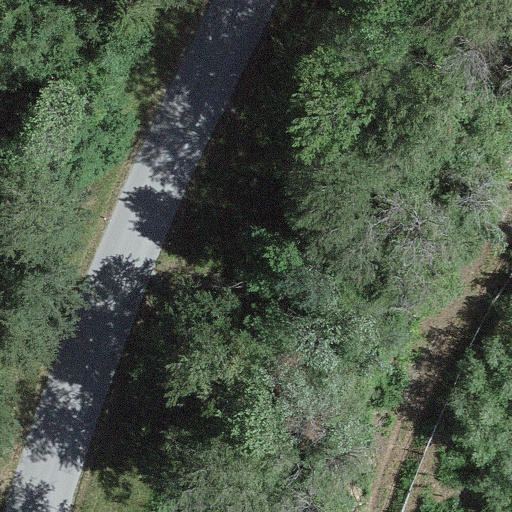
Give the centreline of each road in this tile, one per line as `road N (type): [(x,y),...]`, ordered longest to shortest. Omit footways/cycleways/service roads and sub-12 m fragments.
road 1 (tertiary): [(246,0),(128,249),(38,511)]
road 2 (track): [(377,511),(399,452),(511,256)]
